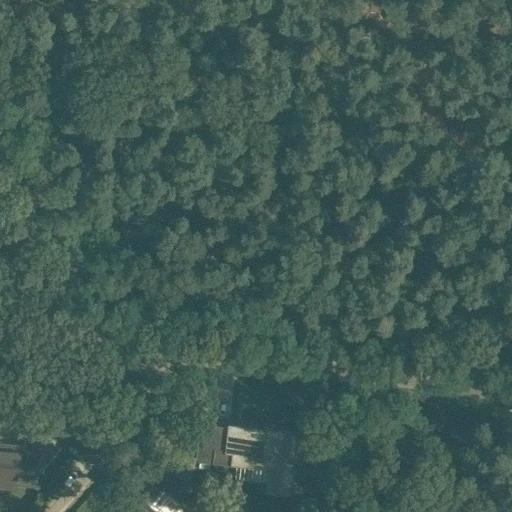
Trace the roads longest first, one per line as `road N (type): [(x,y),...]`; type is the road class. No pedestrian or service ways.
road 1 (unclassified): [(511,395),(152,350)]
road 2 (track): [(110,345),(0,101)]
road 3 (residential): [(53,511),(126,428),(152,350)]
road 4 (unclassified): [(152,350),(0,334)]
